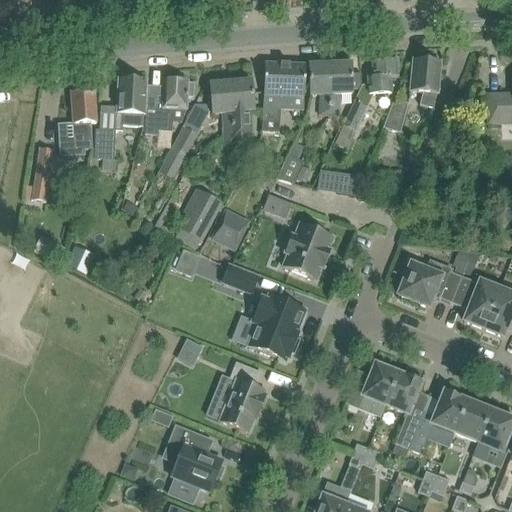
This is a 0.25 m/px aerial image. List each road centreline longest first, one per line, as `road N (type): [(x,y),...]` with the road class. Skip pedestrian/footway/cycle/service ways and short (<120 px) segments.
road 1 (tertiary): [(460,19),(0,59)]
road 2 (residential): [(361,316),(457,65),(460,19)]
road 3 (residential): [(282,511),(361,316)]
road 4 (residential): [(511,377),(361,316)]
